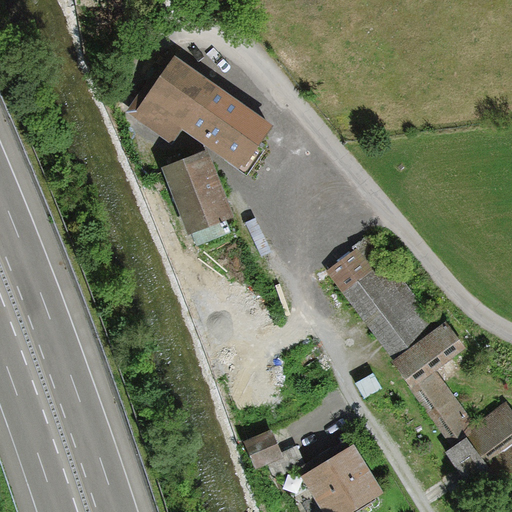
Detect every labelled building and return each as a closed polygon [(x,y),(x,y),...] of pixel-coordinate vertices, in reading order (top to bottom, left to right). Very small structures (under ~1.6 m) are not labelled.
[(270,126),(170,57),(132,112),(170,138),(179,126),(241,168),(264,135),(270,126)] [(264,135),(241,168),(280,195),(296,172),(303,162),(264,135)] [(202,164),(164,178),(187,241),(226,227),(202,164)] [(345,216),(296,172),(280,195),(288,201),(264,219),(291,257),(304,248),(345,216)] [(434,331),(345,216),(304,248),(453,443),(462,435),(472,428),(439,385),(457,372),(449,362),(462,352),(442,325),(434,331)] [(511,476),(511,417),(503,405),(472,428),(462,435),(499,486),(511,476)] [(353,447),(304,475),(325,511),(343,511),(379,492),(353,447)]
